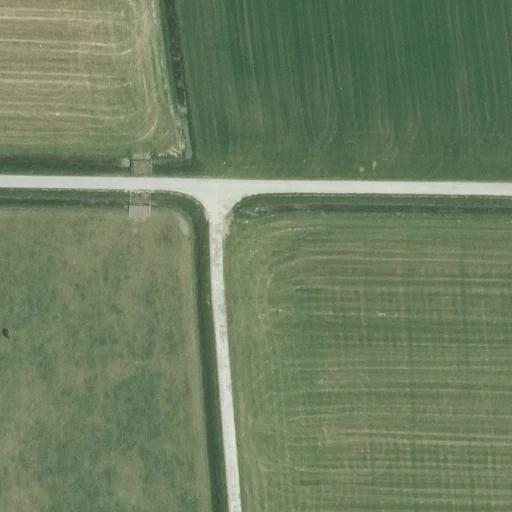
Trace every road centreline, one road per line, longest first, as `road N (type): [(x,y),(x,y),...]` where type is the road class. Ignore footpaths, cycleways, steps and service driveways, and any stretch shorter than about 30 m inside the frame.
road 1 (track): [(511,189),(0,181)]
road 2 (track): [(216,185),(234,511)]
